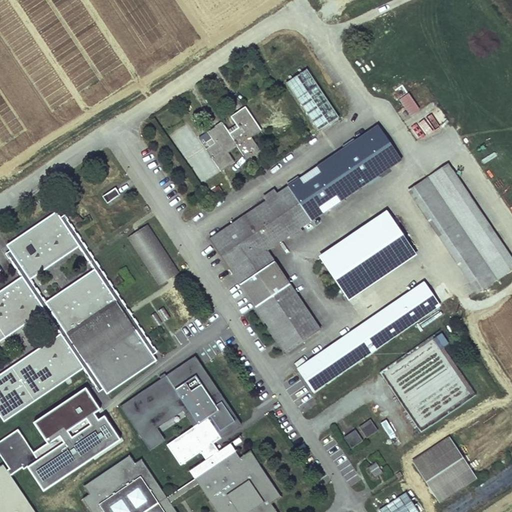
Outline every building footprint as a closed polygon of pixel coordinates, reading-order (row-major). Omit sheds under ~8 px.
[(306,71),(286,84),(318,131),(338,118),(306,71)] [(411,115),(421,108),(408,91),(399,99),(411,115)] [(222,123),(208,132),(214,141),(216,144),(207,150),(221,171),(232,164),(225,152),(236,145),(238,147),(247,161),(253,156),(248,148),(254,144),(248,137),(260,129),(246,108),(232,117),(237,125),(239,129),(230,135),(228,132),(222,123)] [(422,120),(411,130),(420,141),(432,131),(422,120)] [(379,123),(288,186),(300,203),(312,221),(403,158),(393,143),(379,123)] [(237,125),(228,132),(230,135),(239,129),(237,125)] [(260,129),(248,137),(254,144),(248,148),(253,156),(261,151),(252,138),(262,131),(260,129)] [(214,141),(205,147),(207,150),(216,144),(214,141)] [(236,145),(225,152),(232,164),(234,163),(228,154),(238,147),(236,145)] [(429,176),(497,279),(511,269),(511,253),(451,161),(429,176)] [(429,176),(408,189),(477,292),(497,279),(429,176)] [(266,202),(210,240),(286,353),(321,329),(268,250),(289,236),(301,228),(312,221),(300,203),(288,186),(278,194),(266,202)] [(114,189),(103,197),(108,204),(119,197),(114,189)] [(275,190),(264,198),(266,202),(278,194),(275,190)] [(387,209),(319,255),(335,279),(350,299),(418,253),(404,233),(387,209)] [(58,215),(8,249),(14,258),(11,261),(24,281),(30,277),(78,244),(97,273),(48,305),(43,309),(62,337),(82,367),(96,387),(100,385),(105,392),(155,359),(149,351),(154,347),(130,311),(69,222),(64,225),(58,215)] [(147,228),(130,239),(160,285),(177,273),(147,228)] [(301,228),(289,236),(292,240),(303,233),(301,228)] [(48,305),(30,277),(24,281),(0,296),(0,416),(2,420),(82,367),(62,337),(0,379),(0,338),(43,309),(48,305)] [(426,282),(395,303),(410,325),(441,304),(426,282)] [(161,296),(176,322),(190,314),(175,287),(161,296)] [(395,303),(298,370),(314,391),(410,325),(395,303)] [(441,331),(433,337),(440,348),(449,343),(441,331)] [(209,468),(194,478),(195,478),(198,483),(217,511),(277,511),(272,503),(282,496),(251,451),(239,458),(234,452),(234,451),(222,459),(212,445),(239,426),(236,421),(235,422),(193,360),(120,409),(130,423),(130,422),(148,448),(157,442),(148,429),(183,405),(197,425),(193,428),(166,447),(179,467),(199,453),(209,468)] [(36,461),(27,468),(43,491),(120,439),(103,415),(98,419),(94,413),(99,410),(85,388),(32,422),(47,443),(31,454),(36,461)] [(161,439),(154,429),(182,410),(193,428),(197,425),(183,405),(148,429),(157,442),(161,439)] [(388,435),(394,431),(387,418),(381,422),(388,435)] [(369,420),(359,427),(367,438),(377,431),(369,420)] [(355,430),(345,437),(352,448),(362,441),(355,430)] [(0,511),(177,511),(171,502),(167,497),(142,460),(135,464),(130,456),(84,487),(90,495),(82,500),(90,511),(31,511),(8,478),(20,469),(21,471),(27,468),(36,461),(31,454),(16,431),(0,441),(0,459),(7,470),(5,472),(1,466),(0,467),(0,511)] [(452,434),(415,457),(443,500),(481,475),(452,434)] [(377,462),(368,468),(375,479),(384,473),(377,462)] [(195,478),(167,497),(171,502),(180,496),(198,483),(195,478)] [(511,511),(511,488),(481,511),(511,511)] [(405,491),(380,509),(382,511),(418,511),(419,511),(405,491)]
